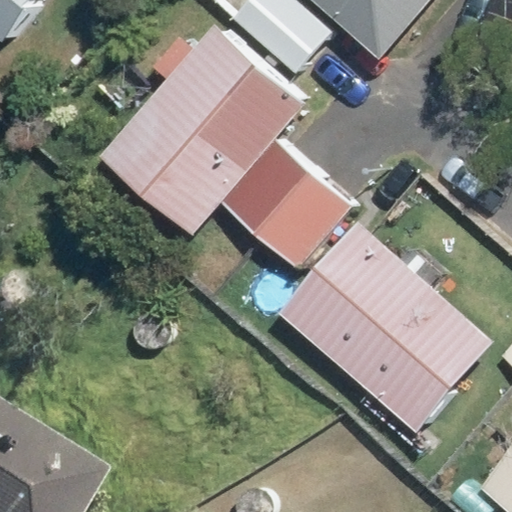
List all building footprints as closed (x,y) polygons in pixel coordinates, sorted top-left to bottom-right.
[(0,0),(0,17),(25,38),(57,0),(0,0)] [(312,75),(351,32),(316,0),(263,0),(248,16),(312,75)] [(343,0),(407,55),(455,0),(343,0)] [(123,152),(216,232),(330,102),(238,22),(123,152)] [(315,266),(372,203),(300,139),(243,202),(315,266)] [(440,431),(511,350),(511,333),(381,217),(301,308),(440,431)] [(0,511),(77,511),(104,469),(0,406),(0,511)] [(505,511),(511,511),(511,475),(490,499),(505,511)]
